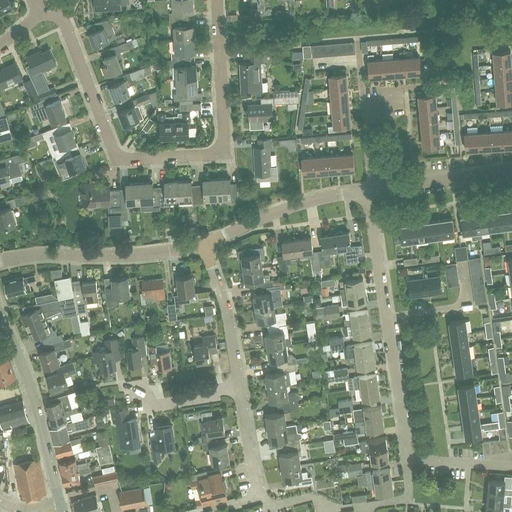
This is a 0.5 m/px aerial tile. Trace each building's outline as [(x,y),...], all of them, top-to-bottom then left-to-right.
[(0,0),(0,13),(14,6),(10,0),(0,0)] [(94,0),(95,11),(121,9),(121,4),(130,3),(129,0),(94,0)] [(169,13),(170,20),(188,19),(188,12),(193,12),(192,0),(172,0),(173,13),(169,13)] [(251,0),(252,1),(257,1),(258,16),(265,16),(264,0),(251,0)] [(174,27),(174,40),(195,39),(194,25),(189,26),(188,19),(170,20),(170,27),(174,27)] [(117,38),(113,28),(111,28),(108,20),(96,23),(99,31),(90,34),(95,46),(117,38)] [(416,46),(415,41),(418,41),(418,36),(404,37),(405,42),(406,42),(406,47),(416,46)] [(171,53),(172,60),(190,59),(190,52),(195,52),(195,39),(174,40),(175,53),(171,53)] [(361,41),(361,52),(368,52),(367,45),(380,44),(379,39),(361,41)] [(132,40),(117,45),(120,52),(134,47),(132,40)] [(333,55),(332,43),(325,44),(326,56),(333,55)] [(486,53),(485,48),(473,49),(474,67),(482,66),(482,56),(478,56),(478,54),(486,53)] [(26,66),(42,100),(45,99),(44,99),(57,94),(55,87),(47,90),(41,75),(38,76),(37,73),(57,64),(50,50),(39,55),(38,53),(28,57),(31,64),(26,66)] [(274,51),(264,52),(249,53),(250,62),(240,63),(242,92),(262,91),(261,62),(265,62),(274,61),(274,51)] [(510,51),(493,53),(494,66),(511,64),(510,51)] [(120,62),(118,59),(122,57),(120,52),(104,58),(107,65),(102,67),(106,76),(123,70),(122,69),(124,69),(122,61),(120,62)] [(406,52),(399,52),(400,58),(393,58),(395,76),(407,75),(406,57),(406,52)] [(373,55),(367,55),(369,78),(382,77),(381,59),(373,60),(373,55)] [(406,57),(407,75),(420,74),(420,68),(425,67),(424,56),(419,57),(419,56),(406,57)] [(381,59),(382,77),(395,76),(393,58),(381,59)] [(177,80),(197,79),(200,79),(200,71),(196,71),(196,66),(191,66),(190,59),(172,60),(172,68),(176,67),(177,80)] [(0,81),(3,88),(23,78),(16,63),(6,68),(7,69),(0,72),(0,81)] [(511,75),(511,64),(494,66),(495,78),(511,76),(511,75)] [(141,68),(129,73),(131,79),(132,80),(136,79),(150,74),(148,68),(147,66),(141,68)] [(303,92),(308,92),(310,79),(311,78),(312,69),(304,67),(303,78),(305,78),(303,92)] [(331,89),(348,87),(347,74),(330,76),(331,89)] [(511,89),(511,76),(495,78),(496,91),(511,89)] [(24,82),(34,103),(41,101),(31,79),(24,82)] [(127,79),(110,86),(115,100),(135,92),(132,85),(129,86),(127,79)] [(197,92),(197,79),(177,80),(177,93),(174,94),(174,100),(193,100),(192,93),(197,92)] [(348,87),(331,89),(332,101),(349,100),(348,87)] [(447,99),(447,106),(457,106),(455,87),(445,88),(445,94),(451,93),(451,99),(447,99)] [(511,89),(496,91),(497,104),(511,102),(511,89)] [(149,93),(135,98),(138,106),(151,100),(149,93)] [(420,109),(436,108),(435,95),(418,96),(420,109)] [(297,96),(274,97),(274,104),(297,103),(297,96)] [(41,101),(34,103),(29,105),(33,116),(48,110),(52,122),(66,117),(59,100),(47,105),(45,99),(42,100),(41,101)] [(333,114),(350,112),(349,100),(332,101),(333,114)] [(261,104),(248,105),(249,121),(250,121),(250,128),(263,127),(263,120),(273,120),(272,104),(261,104)] [(139,119),(134,106),(119,112),(124,125),(139,119)] [(436,108),(420,109),(421,122),(438,120),(436,108)] [(350,112),(333,114),(334,127),(351,126),(350,112)] [(174,116),(175,137),(189,137),(189,136),(197,136),(197,127),(189,128),(189,123),(190,123),(189,113),(183,113),(178,113),(178,116),(174,116)] [(161,138),(175,137),(174,116),(166,116),(165,114),(158,114),(159,125),(161,125),(161,138)] [(6,117),(0,118),(0,133),(10,131),(6,117)] [(155,122),(149,118),(142,129),(147,132),(155,122)] [(438,120),(421,122),(422,134),(439,133),(438,120)] [(76,143),(71,129),(63,132),(62,130),(50,134),(52,140),(57,138),(61,149),(76,143)] [(511,130),(503,131),(504,148),(511,147),(511,130)] [(491,132),(492,149),(504,148),(503,131),(491,132)] [(478,133),(479,150),(492,149),(491,132),(478,133)] [(439,133),(422,134),(423,147),(440,146),(439,133)] [(479,150),(478,133),(465,134),(466,151),(479,150)] [(259,147),(255,147),(256,175),(272,174),(270,147),(272,147),(272,138),(259,139),(259,147)] [(60,167),(68,164),(72,176),(81,173),(79,169),(85,167),(85,166),(87,166),(84,160),(83,161),(80,153),(73,156),(71,150),(54,157),(56,163),(58,162),(60,167)] [(0,180),(1,181),(2,187),(11,184),(9,178),(22,175),(19,163),(30,160),(27,151),(4,158),(6,165),(0,166),(0,180)] [(341,155),(342,172),(355,171),(354,154),(341,155)] [(328,156),(329,173),(342,172),(341,155),(328,156)] [(315,157),(317,174),(329,173),(328,156),(315,157)] [(317,174),(315,157),(302,158),(303,175),(317,174)] [(231,178),(217,179),(218,198),(232,198),(232,201),(238,201),(237,183),(231,183),(231,178)] [(199,204),(206,203),(206,199),(218,198),(217,179),(204,180),(204,185),(198,185),(199,204)] [(193,200),(193,204),(199,204),(198,185),(192,186),(192,180),(178,181),(179,201),(193,200)] [(166,202),(179,201),(178,181),(165,182),(165,187),(160,187),(161,206),(166,205),(166,202)] [(122,208),(121,189),(110,190),(110,185),(94,186),(94,182),(82,183),(83,203),(108,202),(108,214),(108,220),(122,220),(122,208)] [(128,219),(128,208),(128,207),(128,204),(141,203),(140,183),(127,184),(127,189),(121,189),(122,208),(122,220),(128,219)] [(153,183),(140,183),(141,203),(154,202),(154,206),(161,206),(160,187),(153,187),(153,183)] [(15,224),(11,208),(39,199),(37,192),(5,200),(8,208),(0,210),(0,228),(0,229),(15,224)] [(38,218),(44,217),(40,201),(34,202),(38,218)] [(511,209),(500,211),(503,229),(511,228),(511,209)] [(503,229),(500,211),(487,213),(490,231),(503,229)] [(490,231),(487,213),(474,215),(477,233),(477,239),(483,238),(482,232),(490,231)] [(472,241),(478,240),(477,239),(477,233),(474,215),(460,217),(463,235),(471,234),(472,241)] [(439,220),(442,238),(455,236),(453,218),(439,220)] [(439,220),(426,221),(428,240),(442,238),(439,220)] [(428,240),(426,221),(413,223),(415,242),(428,240)] [(415,242),(413,223),(399,225),(402,244),(415,242)] [(349,233),(335,235),(337,250),(347,248),(348,256),(346,257),(347,264),(359,262),(356,246),(351,246),(349,233)] [(320,265),(320,268),(332,266),(331,259),(329,259),(328,251),(337,250),(335,235),(321,236),(323,250),(318,251),(319,259),(320,265)] [(314,258),(311,238),(297,240),(299,254),(307,253),(308,259),(314,258)] [(286,262),(291,261),(291,255),(299,254),(297,240),(282,242),(284,256),(277,257),(284,279),(288,278),(287,276),(288,276),(286,262)] [(264,260),(263,247),(247,250),(248,256),(242,257),(244,270),(263,267),(262,260),(264,260)] [(270,281),(269,274),(264,275),(263,267),(244,270),(246,284),(256,283),(257,289),(275,286),(274,280),(270,281)] [(71,275),(63,277),(63,268),(52,269),(52,270),(53,279),(55,279),(55,280),(59,299),(75,296),(74,289),(71,275)] [(195,292),(194,283),(196,281),(195,277),(193,276),(193,274),(177,276),(180,294),(181,302),(187,301),(186,293),(195,292)] [(7,294),(8,295),(9,296),(26,291),(25,284),(36,281),(35,275),(23,278),(23,277),(5,281),(7,289),(6,290),(7,294)] [(424,278),(427,295),(442,292),(440,276),(424,278)] [(120,303),(119,297),(130,296),(128,277),(113,279),(114,287),(105,288),(107,304),(120,303)] [(427,295),(424,278),(409,281),(411,297),(427,295)] [(165,298),(163,279),(143,281),(145,296),(154,295),(155,299),(165,298)] [(346,281),(346,288),(340,289),(341,294),(365,290),(363,279),(346,281)] [(84,288),(74,289),(75,296),(77,306),(78,313),(87,312),(86,302),(99,301),(96,281),(83,282),(84,288)] [(254,295),(256,309),(257,309),(275,306),(281,305),(283,304),(280,287),(279,287),(279,286),(275,286),(257,289),(258,295),(254,295)] [(343,305),(349,305),(367,302),(365,290),(341,294),(343,305)] [(474,297),(475,304),(487,302),(486,295),(474,297)] [(28,332),(31,339),(35,337),(36,339),(41,337),(44,345),(46,344),(64,340),(61,334),(57,335),(55,329),(54,330),(52,326),(49,327),(45,318),(61,310),(64,317),(78,314),(78,313),(77,306),(75,296),(59,299),(23,306),(25,313),(22,314),(23,316),(22,318),(24,322),(26,322),(30,331),(28,332)] [(169,321),(177,320),(175,304),(167,305),(169,321)] [(316,314),(340,310),(339,305),(315,309),(316,314)] [(268,321),(268,327),(287,324),(285,312),(276,314),(275,306),(257,309),(258,316),(257,317),(258,323),(268,321)] [(345,326),(352,325),(370,322),(368,310),(350,313),(351,320),(344,321),(345,326)] [(341,317),(340,311),(316,314),(315,314),(316,319),(327,318),(327,319),(341,317)] [(90,333),(89,320),(79,322),(82,335),(90,333)] [(451,335),(468,333),(466,320),(449,322),(451,335)] [(501,321),(493,321),(495,340),(501,339),(500,331),(502,330),(501,321)] [(371,334),(370,322),(352,325),(353,337),(371,334)] [(267,347),(268,348),(269,347),(287,345),(286,337),(289,337),(287,324),(268,327),(269,333),(265,334),(266,336),(264,337),(266,347),(267,347)] [(491,329),(486,330),(487,340),(484,340),(485,343),(493,342),(491,329)] [(308,331),(309,340),(317,339),(316,330),(308,331)] [(217,348),(215,333),(203,335),(204,343),(195,344),(198,363),(212,361),(210,349),(217,348)] [(453,348),(469,345),(468,333),(451,335),(453,348)] [(144,336),(131,337),(133,348),(127,348),(129,364),(142,363),(141,354),(146,353),(144,336)] [(343,336),(330,338),(331,344),(344,342),(343,336)] [(67,339),(64,340),(44,345),(45,346),(46,350),(40,352),(45,367),(60,362),(56,350),(66,347),(71,345),(69,338),(67,339)] [(94,362),(101,362),(102,368),(116,366),(114,352),(120,351),(118,338),(106,340),(107,349),(99,350),(92,352),(94,362)] [(349,357),(351,357),(374,354),(373,342),(355,345),(356,351),(348,353),(349,357)] [(160,368),(172,366),(170,349),(157,350),(156,343),(149,344),(152,361),(159,360),(160,368)] [(308,356),(289,359),(287,345),(269,347),(271,354),(269,355),(270,361),(277,360),(278,366),(309,361),(308,356)] [(469,345),(453,348),(455,360),(475,357),(471,358),(469,345)] [(352,362),(357,361),(358,368),(376,366),(374,354),(351,357),(352,362)] [(475,357),(455,360),(457,373),(473,371),(472,365),(476,364),(475,357)] [(0,382),(15,378),(9,358),(0,360),(0,382)] [(62,387),(69,384),(65,373),(75,369),(73,361),(57,366),(59,372),(48,376),(50,382),(48,384),(50,388),(52,389),(52,390),(54,389),(55,393),(63,391),(62,387)] [(291,385),(289,371),(298,370),(297,363),(278,366),(279,372),(266,374),(268,388),(270,387),(287,385),(291,385)] [(511,380),(511,375),(511,374),(510,374),(509,372),(506,372),(505,364),(499,365),(500,373),(501,373),(502,382),(511,380)] [(348,368),(323,371),(324,377),(349,373),(348,368)] [(324,381),(335,379),(336,382),(350,380),(349,373),(324,377),(324,381)] [(355,389),(361,388),(379,385),(377,374),(353,377),(355,389)] [(460,399),(477,397),(475,384),(458,386),(460,399)] [(278,401),(279,407),(299,404),(297,391),(288,393),(287,385),(270,387),(271,394),(269,395),(270,402),(278,401)] [(380,397),(379,385),(361,388),(363,400),(380,397)] [(62,400),(46,405),(49,416),(80,407),(79,405),(73,407),(69,393),(60,395),(62,400)] [(115,403),(114,396),(103,398),(104,405),(115,403)] [(462,412),(479,410),(477,397),(460,399),(462,412)] [(22,399),(0,406),(0,416),(3,427),(12,425),(12,426),(29,421),(25,408),(23,399),(22,399)] [(266,415),(268,428),(286,426),(284,419),(286,419),(285,412),(300,410),(299,404),(279,407),(280,413),(266,415)] [(382,406),(381,406),(356,409),(357,415),(354,416),(355,421),(383,417),(382,406)] [(80,407),(49,416),(51,426),(72,420),(71,414),(81,411),(80,407)] [(117,421),(121,445),(141,442),(137,417),(130,418),(128,410),(112,413),(114,421),(117,421)] [(204,420),(206,420),(208,433),(202,434),(203,442),(217,440),(215,433),(225,431),(223,416),(213,418),(212,410),(201,412),(202,419),(204,420)] [(479,410),(462,412),(464,425),(480,422),(479,410)] [(70,438),(68,432),(91,426),(89,417),(51,427),(55,442),(70,438)] [(358,426),(366,425),(367,431),(385,429),(383,417),(357,421),(358,426)] [(500,427),(499,420),(480,422),(464,425),(466,438),(482,436),(481,428),(483,427),(483,429),(500,427)] [(176,446),(172,424),(157,426),(159,442),(151,443),(154,460),(163,459),(161,448),(176,446)] [(286,426),(268,428),(268,429),(266,430),(267,435),(269,436),(270,443),(282,441),(283,447),(302,444),(301,439),(304,439),(303,433),(298,432),(296,424),(287,425),(286,426)] [(106,429),(97,431),(100,445),(109,443),(106,429)] [(343,433),(344,439),(358,437),(357,431),(343,433)] [(80,437),(55,444),(58,457),(74,453),(72,444),(81,442),(80,437)] [(361,441),(363,453),(370,452),(388,449),(386,437),(361,441)] [(509,450),(507,438),(500,439),(502,451),(509,450)] [(218,440),(217,440),(203,442),(202,442),(203,449),(211,448),(214,463),(229,460),(227,444),(219,445),(218,440)] [(482,442),(484,454),(490,453),(489,441),(482,442)] [(100,462),(113,459),(109,443),(100,445),(95,446),(100,462)] [(280,453),(282,467),(301,464),(300,456),(303,456),(302,444),(283,447),(284,453),(280,453)] [(390,461),(388,449),(370,452),(372,463),(390,461)] [(39,459),(14,464),(22,500),(46,495),(39,459)] [(75,459),(60,462),(63,472),(90,467),(89,462),(77,464),(75,459)] [(348,465),(349,471),(363,469),(362,463),(348,465)] [(282,467),(280,471),(283,474),(284,481),(294,480),(295,486),(313,483),(312,476),(307,477),(307,471),(303,472),(301,464),(282,467)] [(119,481),(115,465),(102,468),(103,474),(93,476),(95,486),(119,481)] [(90,467),(62,473),(62,472),(65,483),(80,480),(78,474),(91,471),(90,467)] [(391,469),(373,471),(366,473),(367,484),(392,480),(391,469)] [(206,471),(192,475),(193,480),(192,480),(194,487),(200,485),(203,498),(196,500),(197,507),(199,506),(203,506),(228,499),(226,493),(225,489),(228,488),(225,479),(223,479),(211,482),(209,476),(208,476),(207,476),(206,471)] [(368,488),(375,487),(376,494),(394,492),(392,480),(367,484),(368,484),(368,488)] [(489,480),(488,492),(504,494),(511,494),(511,488),(505,488),(505,481),(489,480)] [(148,504),(144,487),(120,492),(123,509),(148,504)] [(488,492),(487,505),(503,506),(504,494),(488,492)] [(80,500),(74,501),(76,511),(96,511),(100,510),(97,494),(79,499),(80,500)] [(367,500),(366,494),(352,496),(353,502),(367,500)]
